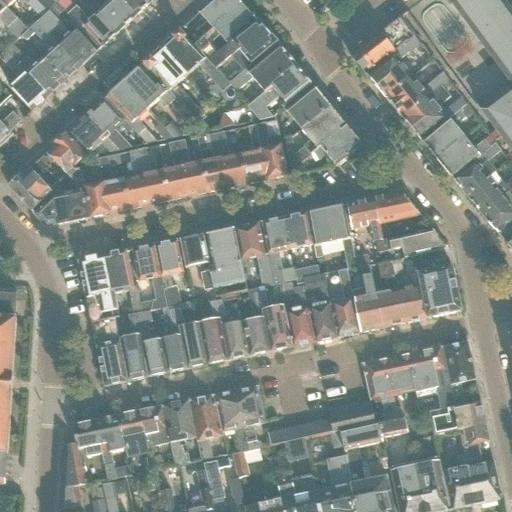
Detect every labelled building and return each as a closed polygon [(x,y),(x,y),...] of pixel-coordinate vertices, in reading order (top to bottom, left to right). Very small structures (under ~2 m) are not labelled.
[(49,11),(38,0),(0,0),(8,8),(16,0),(23,0),(41,18),(49,11)] [(0,0),(0,18),(19,39),(29,30),(8,8),(0,0)] [(38,0),(49,11),(56,5),(57,4),(61,0),(38,0)] [(120,0),(106,0),(109,3),(101,11),(120,32),(136,17),(120,0)] [(153,1),(152,0),(120,0),(136,17),(153,1)] [(233,10),(240,4),(237,0),(213,0),(199,13),(207,23),(197,32),(198,32),(191,38),(196,43),(197,44),(226,17),(228,20),(235,13),(233,10)] [(511,12),(503,0),(448,0),(511,85),(511,87),(481,111),(511,152),(511,12)] [(120,32),(101,11),(100,12),(93,3),(89,6),(97,15),(90,21),(77,6),(67,15),(81,30),(84,27),(102,47),(120,32)] [(56,5),(49,11),(56,18),(64,11),(62,8),(57,4),(56,5)] [(228,46),(257,22),(240,4),(233,10),(235,13),(228,20),(226,17),(197,44),(196,43),(194,46),(208,62),(218,54),(210,45),(219,36),(228,46)] [(38,21),(81,67),(97,53),(75,29),(66,37),(58,28),(53,32),(51,29),(53,27),(44,16),(38,21)] [(378,33),(349,54),(367,76),(403,46),(404,47),(415,39),(400,18),(378,33)] [(65,82),(81,67),(38,21),(23,36),(27,40),(34,34),(50,51),(43,58),(65,82)] [(242,73),(276,43),(257,22),(228,46),(218,54),(208,62),(216,71),(229,60),(242,73)] [(208,62),(194,46),(180,31),(163,46),(188,75),(198,66),(222,93),(230,86),(229,85),(216,71),(208,62)] [(386,99),(412,77),(399,62),(409,53),(409,54),(420,46),(415,38),(415,39),(404,47),(403,46),(367,76),(386,99)] [(265,94),(297,67),(280,47),(276,43),(242,73),(242,74),(229,85),(230,86),(236,93),(253,79),(265,94)] [(65,82),(43,58),(34,66),(26,57),(25,58),(13,45),(6,51),(48,97),(65,82)] [(177,86),(188,75),(163,46),(143,64),(159,81),(176,99),(190,115),(201,128),(203,127),(198,122),(204,116),(177,86)] [(32,112),(48,97),(6,51),(0,56),(0,59),(11,71),(19,80),(10,88),(32,112)] [(159,81),(156,84),(140,67),(123,82),(148,110),(160,99),(167,107),(176,99),(159,81)] [(292,100),(293,101),(312,85),(297,67),(265,94),(248,108),(256,117),(259,115),(263,120),(274,118),(266,109),(280,97),(286,105),(292,100)] [(402,118),(440,86),(436,80),(423,91),(412,77),(386,99),(402,118)] [(137,120),(148,110),(123,82),(105,99),(125,121),(125,122),(129,126),(130,126),(147,144),(156,142),(145,130),(146,129),(137,120)] [(422,142),(459,110),(455,106),(444,117),(439,110),(451,98),(440,86),(402,118),(422,142)] [(302,130),(330,107),(315,88),(295,104),(293,101),(292,100),(286,105),(287,106),(283,109),(283,108),(281,110),(284,126),(293,120),(302,130)] [(460,98),(453,104),(454,105),(459,110),(466,104),(462,99),(461,97),(460,98)] [(131,147),(115,131),(125,122),(125,121),(105,99),(87,116),(107,138),(118,151),(131,147)] [(422,142),(437,161),(464,139),(456,129),(474,114),(467,106),(460,112),(459,110),(422,142)] [(312,154),(346,126),(330,107),(302,130),(311,142),(304,147),(311,155),(312,154)] [(0,123),(0,141),(9,133),(21,121),(13,112),(1,124),(0,123)] [(195,134),(201,128),(190,115),(183,122),(195,134)] [(218,130),(234,126),(223,115),(218,130)] [(101,144),(107,138),(87,116),(68,133),(88,155),(101,144)] [(257,126),(267,181),(287,177),(281,146),(272,148),(269,138),(280,136),(276,121),(257,126)] [(176,127),(172,123),(164,129),(168,134),(176,127)] [(165,140),(173,139),(168,134),(164,129),(160,124),(155,129),(165,140)] [(248,185),(267,181),(257,126),(248,128),(253,152),(242,154),(248,185)] [(346,126),(312,154),(318,162),(326,155),(336,167),(362,145),(346,126)] [(87,157),(88,155),(68,133),(53,147),(55,149),(48,155),(69,177),(69,178),(76,170),(73,167),(86,156),(87,157)] [(248,185),(242,154),(230,157),(225,133),(218,134),(228,189),(248,185)] [(208,194),(228,189),(218,134),(209,136),(197,139),(200,151),(211,149),(213,160),(202,163),(208,194)] [(453,180),(495,144),(489,137),(484,141),(484,142),(474,150),(465,140),(464,139),(437,161),(453,180)] [(208,194),(202,163),(191,165),(185,141),(178,142),(188,198),(208,194)] [(169,202),(188,198),(178,142),(169,144),(173,164),(175,163),(176,168),(163,171),(169,202)] [(488,178),(495,173),(487,163),(501,152),(495,144),(453,180),(466,196),(488,178)] [(169,202),(163,171),(151,174),(145,149),(139,150),(150,206),(169,202)] [(130,210),(150,206),(139,150),(129,153),(134,172),(136,172),(137,177),(124,179),(130,210)] [(130,210),(124,179),(114,182),(111,167),(121,164),(119,155),(99,159),(110,214),(130,210)] [(295,168),(301,163),(295,155),(288,161),(289,163),(292,175),(299,173),(295,168)] [(110,214),(99,159),(98,156),(91,161),(95,186),(85,188),(91,219),(110,214)] [(295,168),(299,173),(305,172),(307,172),(303,167),(301,163),(295,168)] [(91,219),(85,188),(84,188),(82,178),(82,174),(81,172),(80,170),(78,169),(76,170),(69,178),(73,180),(76,192),(65,195),(70,223),(91,219)] [(51,193),(49,190),(30,171),(24,177),(22,175),(9,187),(31,211),(51,193)] [(482,215),(511,188),(511,179),(505,185),(504,184),(496,189),(488,178),(466,196),(482,215)] [(52,194),(63,185),(63,184),(60,181),(49,190),(51,193),(31,211),(47,228),(70,223),(65,195),(53,197),(52,194)] [(511,188),(482,215),(503,240),(511,233),(511,188)] [(373,200),(381,235),(385,234),(384,224),(421,216),(402,194),(373,200)] [(372,238),(381,235),(373,200),(348,205),(353,230),(370,227),(372,238)] [(325,210),(332,243),(344,241),(345,245),(343,245),(345,254),(346,254),(349,270),(357,268),(355,258),(344,206),(325,210)] [(319,246),(332,243),(325,210),(307,214),(313,245),(313,246),(316,259),(322,258),(319,246)] [(292,250),(313,246),(313,245),(307,214),(286,218),(292,250)] [(268,255),(269,255),(275,286),(296,282),(296,280),(294,271),(294,267),(282,270),(279,253),(292,250),(286,218),(262,223),(268,255)] [(268,255),(263,256),(258,224),(234,229),(241,261),(257,258),(262,288),(275,286),(269,255),(268,255)] [(246,284),(241,261),(234,229),(207,235),(214,270),(210,271),(214,289),(215,298),(236,294),(247,291),(245,284),(246,284)] [(448,249),(433,230),(386,240),(386,241),(376,242),(378,253),(389,251),(403,248),(405,258),(448,249)] [(186,268),(209,263),(203,236),(180,241),(186,268)] [(173,287),(170,275),(183,273),(177,242),(155,246),(169,308),(175,307),(181,306),(177,286),(173,287)] [(162,310),(169,308),(155,246),(133,251),(139,282),(152,279),(154,292),(155,291),(157,300),(153,301),(151,312),(162,309),(162,310)] [(143,314),(143,312),(142,312),(137,288),(133,289),(126,252),(120,253),(119,252),(111,253),(111,255),(106,256),(114,295),(116,295),(129,293),(131,306),(118,309),(117,309),(119,318),(128,317),(136,315),(143,314)] [(378,253),(368,255),(370,262),(370,266),(380,263),(378,253)] [(368,255),(355,258),(357,268),(361,267),(370,266),(370,262),(368,255)] [(118,309),(116,295),(114,295),(106,256),(79,262),(91,325),(115,320),(115,319),(119,318),(117,309),(118,309)] [(395,261),(391,262),(395,276),(403,274),(400,260),(395,261)] [(405,324),(399,290),(395,276),(391,262),(378,264),(381,280),(386,279),(388,292),(376,295),(382,329),(405,324)] [(382,329),(376,295),(372,276),(370,266),(361,267),(361,268),(363,278),(367,297),(355,299),(353,300),(360,333),(382,329)] [(417,274),(427,319),(462,312),(452,267),(417,274)] [(300,270),(294,271),(296,280),(301,279),(302,279),(305,278),(303,269),(300,270)] [(405,324),(427,319),(417,274),(409,276),(411,287),(399,290),(405,324)] [(339,338),(332,302),(330,303),(325,275),(305,278),(302,279),(304,287),(305,293),(318,290),(321,305),(310,307),(317,343),(339,338)] [(353,300),(355,299),(350,276),(342,278),(346,293),(343,294),(344,300),(332,302),(339,338),(360,333),(353,300)] [(317,343),(310,307),(308,307),(305,293),(304,287),(298,288),(294,289),(298,306),(298,310),(285,312),(292,348),(317,343)] [(251,356),(270,352),(261,306),(256,307),(253,295),(257,294),(256,289),(249,291),(251,298),(255,320),(244,323),(251,356)] [(292,348),(285,312),(283,306),(268,309),(265,292),(259,293),(258,289),(256,289),(257,294),(253,295),(256,307),(261,306),(270,352),(292,348)] [(0,484),(4,485),(6,454),(8,454),(11,396),(12,396),(13,377),(16,319),(14,319),(16,291),(0,290),(0,484)] [(224,313),(221,302),(221,301),(216,302),(210,303),(213,320),(199,323),(208,365),(229,361),(222,327),(219,314),(224,313)] [(208,365),(199,323),(185,326),(182,311),(191,309),(190,304),(181,306),(175,307),(176,311),(171,311),(173,322),(178,321),(189,369),(208,365)] [(170,373),(189,369),(178,321),(173,322),(171,311),(176,311),(175,307),(169,308),(162,310),(165,324),(169,324),(172,338),(162,340),(170,373)] [(170,373),(162,340),(152,342),(148,322),(152,322),(150,311),(143,312),(143,314),(136,315),(137,319),(142,318),(144,329),(139,330),(149,378),(170,373)] [(130,382),(149,378),(139,330),(144,329),(142,318),(137,319),(136,315),(128,317),(132,337),(121,339),(130,382)] [(130,382),(121,339),(119,339),(115,320),(91,325),(104,387),(130,382)] [(229,361),(251,356),(244,323),(222,327),(229,361)] [(443,349),(450,386),(476,381),(468,343),(443,349)] [(454,407),(450,386),(443,349),(407,356),(413,386),(414,393),(416,392),(420,415),(430,413),(454,408),(454,407)] [(391,390),(413,386),(407,356),(385,361),(391,390)] [(392,395),(391,390),(385,361),(362,366),(369,399),(381,397),(386,424),(399,422),(393,394),(392,395)] [(247,451),(262,449),(259,435),(255,436),(253,428),(266,425),(258,388),(235,393),(247,451)] [(240,453),(247,451),(235,393),(214,397),(222,434),(235,431),(240,453)] [(223,438),(222,434),(214,397),(188,403),(195,439),(196,439),(200,461),(213,459),(209,441),(223,438)] [(399,422),(386,424),(375,426),(370,401),(328,411),(330,420),(332,433),(340,431),(345,451),(346,455),(358,511),(394,511),(387,478),(366,482),(359,448),(384,443),(383,438),(407,434),(404,421),(399,422)] [(465,429),(485,425),(481,402),(454,407),(454,408),(430,413),(435,436),(465,429)] [(179,442),(195,439),(188,403),(162,408),(169,440),(170,440),(171,445),(173,458),(176,467),(190,464),(188,455),(184,455),(182,447),(180,447),(179,442)] [(162,408),(139,413),(146,445),(147,445),(148,453),(156,452),(155,448),(171,445),(170,440),(169,440),(162,408)] [(139,413),(117,417),(124,450),(126,458),(148,453),(147,445),(146,445),(139,413)] [(111,452),(124,450),(117,417),(94,422),(102,454),(108,481),(118,479),(111,452)] [(305,440),(332,433),(330,420),(268,436),(270,448),(293,443),(302,441),(305,440)] [(87,457),(102,454),(94,422),(73,427),(76,445),(78,450),(85,449),(87,457)] [(470,451),(490,447),(485,425),(465,429),(470,451)] [(302,441),(293,443),(297,461),(308,458),(305,440),(302,441)] [(81,464),(78,450),(76,445),(63,447),(62,468),(81,464)] [(467,468),(474,506),(497,502),(498,501),(499,500),(500,499),(501,497),(501,496),(500,496),(493,463),(490,447),(470,451),(463,453),(467,468)] [(247,451),(240,453),(234,454),(240,479),(250,477),(248,465),(261,461),(259,450),(262,450),(262,449),(247,451)] [(164,467),(162,455),(152,457),(154,469),(164,467)] [(319,511),(358,511),(346,455),(326,459),(332,489),(316,493),(319,511)] [(210,490),(214,511),(226,511),(223,499),(226,499),(219,470),(231,467),(229,460),(205,465),(207,476),(210,490)] [(447,511),(450,511),(442,474),(440,462),(414,467),(423,511),(447,511)] [(60,491),(79,487),(86,486),(81,464),(62,468),(60,491)] [(399,511),(423,511),(414,467),(391,472),(399,511)] [(450,511),(474,506),(467,468),(442,474),(450,511)] [(319,511),(316,493),(296,497),(292,479),(278,482),(282,500),(283,511),(319,511)] [(119,511),(116,497),(117,487),(117,483),(103,486),(105,499),(108,511),(119,511)] [(79,487),(60,491),(59,511),(83,508),(79,487)] [(104,498),(101,487),(91,490),(93,501),(104,498)] [(214,511),(210,490),(201,493),(204,508),(189,511),(214,511)] [(174,511),(172,495),(162,496),(164,511),(174,511)] [(106,511),(104,498),(93,501),(91,501),(93,511),(106,511)] [(246,511),(283,511),(282,500),(246,508),(246,511)]
